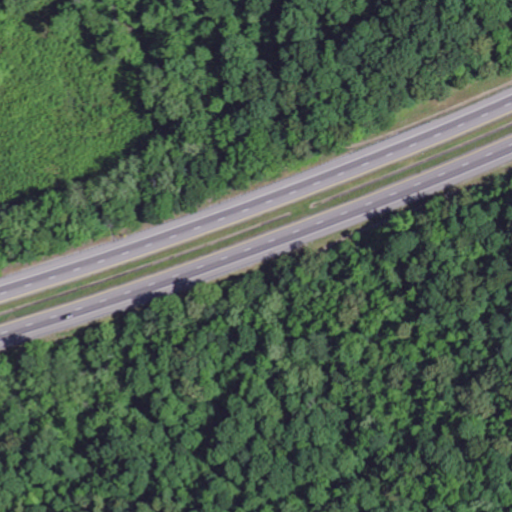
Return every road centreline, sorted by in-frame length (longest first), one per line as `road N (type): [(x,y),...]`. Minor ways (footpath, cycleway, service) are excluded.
road 1 (motorway): [(511,95),(283,190),(0,288)]
road 2 (motorway): [(0,335),(250,252),(511,145)]
